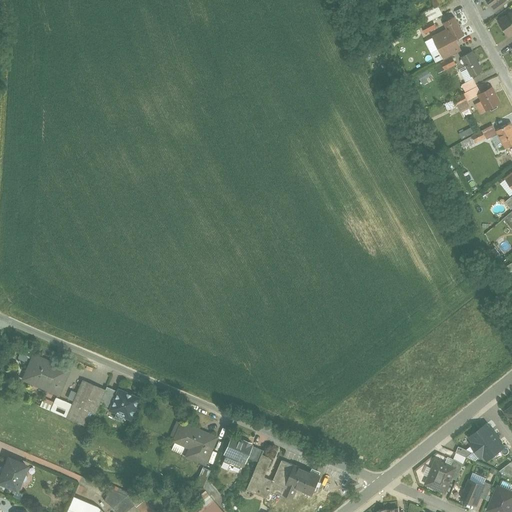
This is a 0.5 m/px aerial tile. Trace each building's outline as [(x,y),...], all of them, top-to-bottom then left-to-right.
[(508,0),(488,0),(496,11),(509,2),(508,0)] [(436,6),(422,13),(427,23),(443,14),(438,6),(436,7),(436,6)] [(511,14),(500,23),(510,37),(511,35),(511,14)] [(455,16),(444,22),(448,30),(433,38),(439,49),(457,40),(465,35),(455,16)] [(434,21),(423,27),(426,33),(437,27),(434,21)] [(457,40),(439,49),(444,59),(462,49),(457,40)] [(481,70),(471,50),(461,55),(471,75),(481,70)] [(453,56),(436,65),(440,73),(457,64),(453,56)] [(422,83),(433,80),(431,72),(420,75),(422,83)] [(474,78),(463,84),(467,92),(478,86),(474,78)] [(478,86),(467,92),(470,98),(481,92),(478,86)] [(500,102),(492,87),(479,93),(487,109),(500,102)] [(464,94),(454,99),(457,104),(467,99),(464,94)] [(467,99),(457,104),(461,111),(471,106),(467,99)] [(511,124),(511,123),(497,130),(507,148),(511,145),(511,124)] [(494,124),(482,130),(487,139),(499,133),(494,124)] [(461,137),(473,132),(470,126),(459,131),(461,137)] [(481,130),(471,136),(475,142),(485,137),(481,130)] [(486,327),(468,343),(480,356),(473,362),(484,376),(507,357),(503,352),(506,349),(486,327)] [(46,361),(33,356),(24,379),(58,393),(62,384),(60,383),(66,370),(54,365),(52,365),(51,365),(48,364),(47,363),(47,362),(46,361)] [(72,405),(67,417),(89,427),(100,403),(105,390),(83,380),(72,405)] [(118,391),(107,386),(105,390),(100,403),(111,408),(118,391)] [(139,398),(119,389),(111,408),(110,409),(117,412),(114,418),(121,421),(124,415),(130,418),(139,398)] [(39,405),(49,410),(52,401),(43,397),(39,405)] [(72,405),(56,398),(51,410),(67,417),(72,405)] [(216,437),(182,423),(174,440),(193,448),(189,457),(204,463),(205,463),(216,437)] [(476,449),(496,435),(487,423),(479,430),(482,434),(471,442),(476,449)] [(496,435),(476,449),(480,454),(484,451),(487,456),(503,445),(496,435)] [(239,440),(232,437),(225,453),(227,453),(223,461),(229,464),(230,463),(234,465),(234,466),(240,468),(243,460),(245,461),(247,457),(247,456),(251,445),(250,445),(251,443),(244,440),(243,442),(242,442),(242,443),(238,441),(239,440)] [(251,445),(247,456),(247,457),(253,459),(258,448),(251,445)] [(258,448),(253,459),(258,461),(262,454),(264,450),(258,448)] [(258,461),(246,489),(267,498),(270,490),(274,480),(265,477),(273,459),(262,454),(258,461)] [(27,465),(9,457),(6,465),(5,465),(4,465),(5,466),(3,472),(2,472),(1,473),(2,473),(2,474),(0,478),(0,481),(17,489),(20,481),(21,481),(23,482),(24,482),(25,482),(26,481),(27,480),(28,479),(28,477),(27,476),(27,475),(26,474),(24,473),(24,472),(27,465)] [(311,472),(282,459),(274,480),(270,490),(283,496),(285,494),(293,498),(297,488),(313,494),(321,476),(315,473),(317,470),(312,468),(311,472)] [(464,463),(454,459),(451,466),(455,468),(452,477),(457,479),(464,463)] [(445,463),(440,460),(439,461),(437,460),(427,483),(445,491),(452,477),(455,468),(451,466),(446,464),(445,463)] [(511,462),(510,460),(499,469),(511,474),(511,462)] [(204,463),(194,488),(203,487),(211,470),(203,467),(205,463),(204,463)] [(471,479),(463,498),(476,504),(480,496),(484,485),(471,479)] [(493,484),(486,481),(484,485),(480,496),(486,499),(493,484)] [(511,491),(498,485),(488,509),(493,511),(509,511),(511,507),(511,491)] [(126,495),(109,488),(104,500),(112,507),(126,495)] [(126,495),(112,507),(115,511),(123,511),(134,504),(126,495)] [(103,511),(72,499),(66,511),(103,511)] [(223,511),(215,501),(201,511),(223,511)]
